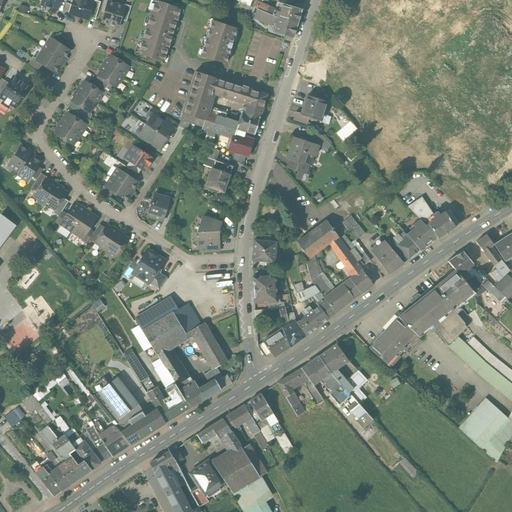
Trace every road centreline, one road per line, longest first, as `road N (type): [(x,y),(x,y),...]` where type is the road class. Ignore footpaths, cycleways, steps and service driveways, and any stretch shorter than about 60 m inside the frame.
road 1 (secondary): [(511,204),(267,377)]
road 2 (residential): [(125,219),(78,185),(37,136),(85,55),(85,40)]
road 3 (residential): [(286,95),(253,193),(243,261)]
road 4 (secondary): [(267,377),(139,457)]
road 5 (residential): [(243,261),(190,261),(125,219)]
road 6 (residential): [(243,261),(248,344),(267,377)]
